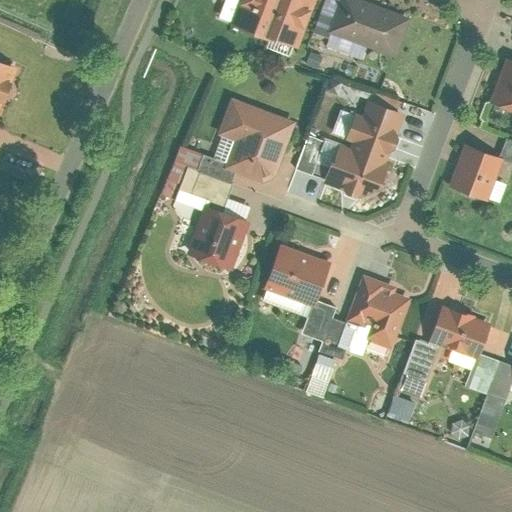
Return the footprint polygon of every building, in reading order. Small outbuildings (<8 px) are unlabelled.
[(316,0),(240,0),(229,29),(265,42),(265,40),(297,52),(316,0)] [(326,0),(312,37),(327,43),(325,49),(362,63),(367,50),(394,60),(408,22),(350,0),(341,0),(341,1),(338,0),(326,0)] [(511,64),(506,62),(488,108),(511,117),(511,64)] [(0,112),(18,72),(0,64),(0,112)] [(231,186),(235,176),(270,189),(294,126),(230,102),(217,138),(234,145),(225,167),(201,159),(196,174),(231,186)] [(351,146),(349,151),(338,147),(329,172),(323,188),(373,207),(389,167),(384,165),(402,119),(367,106),(359,124),(352,121),(344,143),(351,146)] [(307,137),(293,172),(310,178),(323,143),(307,137)] [(329,172),(338,147),(324,142),(315,166),(329,172)] [(511,143),(506,142),(499,161),(511,166),(511,143)] [(464,149),(448,190),(485,205),(501,163),(464,149)] [(196,174),(186,170),(178,192),(223,208),(231,186),(196,174)] [(186,258),(231,275),(248,227),(203,211),(186,258)] [(335,312),(316,304),(330,266),(280,249),(261,302),(307,318),(300,336),(321,345),(318,357),(332,362),(345,327),(331,322),(335,312)] [(440,272),(435,289),(455,295),(460,279),(440,272)] [(410,302),(394,296),(396,290),(362,278),(345,325),(362,331),(365,325),(371,328),(365,343),(391,353),(410,302)] [(476,363),(489,328),(441,310),(428,346),(476,363)] [(467,391),(486,398),(498,365),(480,358),(467,391)] [(511,369),(498,365),(486,398),(502,404),(511,377),(511,369)] [(410,422),(417,402),(395,394),(388,415),(410,422)]
